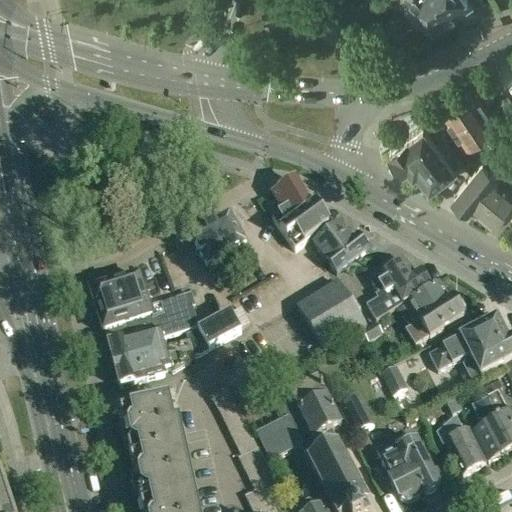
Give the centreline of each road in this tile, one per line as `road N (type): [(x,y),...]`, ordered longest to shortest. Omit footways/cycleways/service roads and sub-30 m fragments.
road 1 (residential): [(30,290),(89,274),(271,172)]
road 2 (secondary): [(74,511),(30,290)]
road 3 (tertiary): [(215,82),(0,21)]
road 4 (secondary): [(0,310),(26,377),(58,511)]
road 5 (tertiary): [(336,172),(511,273)]
road 6 (tertiary): [(49,81),(241,140)]
road 7 (tertiary): [(511,37),(418,84),(358,94)]
road 8 (tertiary): [(358,94),(215,82)]
